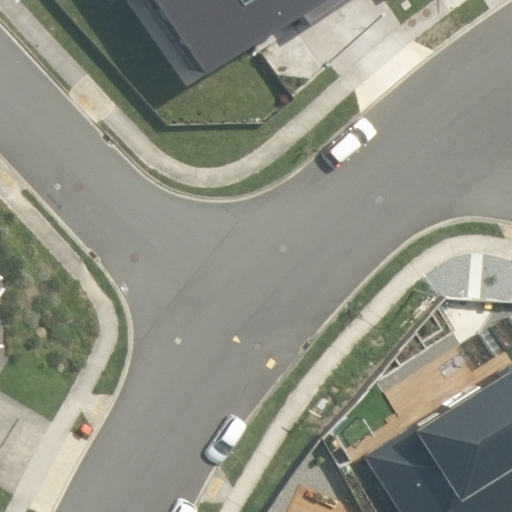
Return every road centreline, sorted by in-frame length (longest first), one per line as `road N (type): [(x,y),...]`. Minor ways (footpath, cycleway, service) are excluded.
road 1 (residential): [(223,346),(336,214),(508,71)]
road 2 (residential): [(0,131),(55,194),(223,346)]
road 3 (residential): [(124,511),(223,346)]
